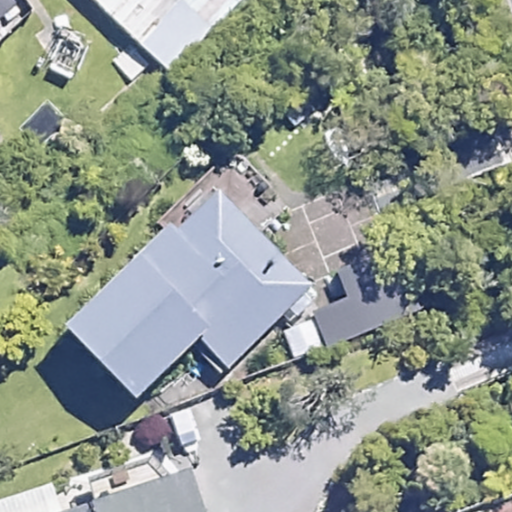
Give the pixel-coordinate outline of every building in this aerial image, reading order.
[(243,0),(93,0),(172,75),(243,0)] [(283,206),(236,158),(59,328),(131,403),(195,342),(225,373),(312,289),(257,231),(283,206)] [(404,316),(370,254),(337,272),(351,297),(297,327),(316,363),(404,316)] [(511,372),(511,321),(395,374),(415,417),(511,372)] [(0,500),(0,511),(202,511),(189,472),(74,511),(57,511),(48,484),(0,500)]
